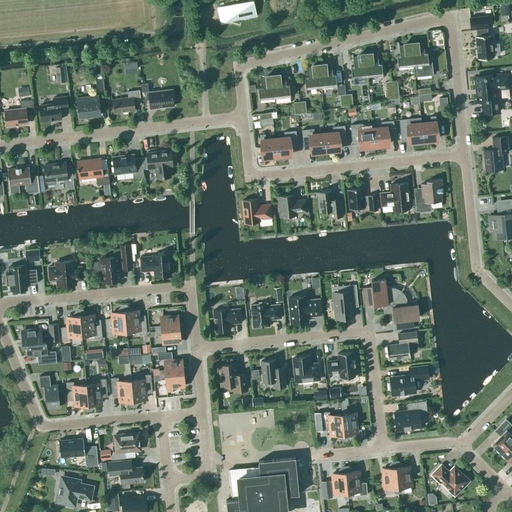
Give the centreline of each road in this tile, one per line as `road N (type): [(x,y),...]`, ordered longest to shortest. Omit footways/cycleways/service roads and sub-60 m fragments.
road 1 (residential): [(383,448),(368,329),(199,347)]
road 2 (residential): [(464,156),(261,179),(250,171),(241,119)]
road 3 (residential): [(241,119),(240,73),(249,64),(447,18)]
road 4 (residential): [(0,306),(190,288),(199,347)]
road 5 (residential): [(0,148),(241,119)]
road 6 (residential): [(160,418),(43,425),(0,321)]
road 7 (residential): [(511,309),(473,268),(464,156)]
road 8 (residential): [(464,156),(447,18)]
